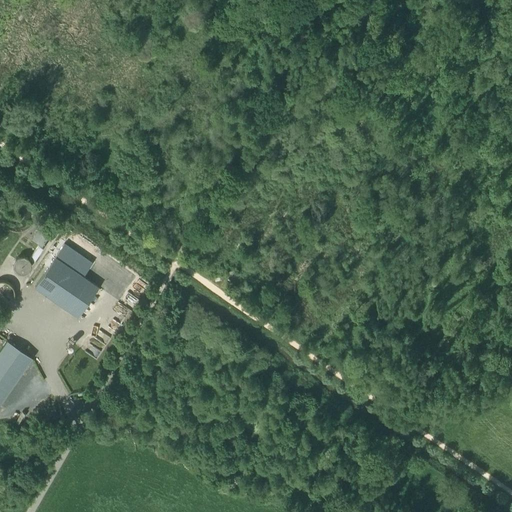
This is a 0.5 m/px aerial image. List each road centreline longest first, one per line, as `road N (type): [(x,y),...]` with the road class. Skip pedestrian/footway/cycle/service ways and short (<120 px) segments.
road 1 (track): [(175,260),(322,0)]
road 2 (track): [(511,114),(344,0)]
road 3 (track): [(93,408),(170,268)]
